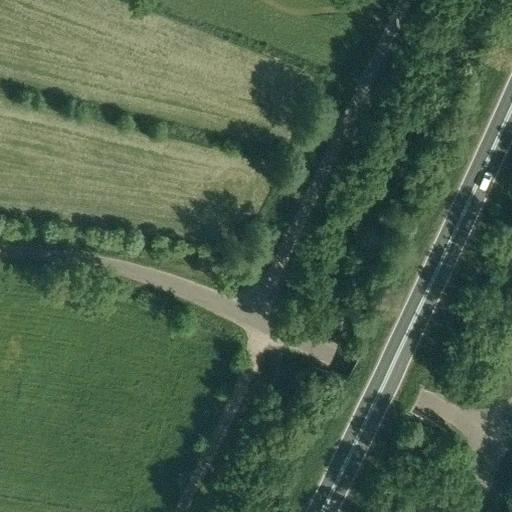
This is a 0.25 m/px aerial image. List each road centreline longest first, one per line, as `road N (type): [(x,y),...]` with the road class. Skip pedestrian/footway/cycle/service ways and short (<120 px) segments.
road 1 (trunk): [(320,511),(511,110)]
road 2 (unclassified): [(262,326),(280,264),(407,0)]
road 3 (unclassified): [(262,326),(126,269),(0,250)]
road 4 (unclassified): [(505,436),(262,326)]
